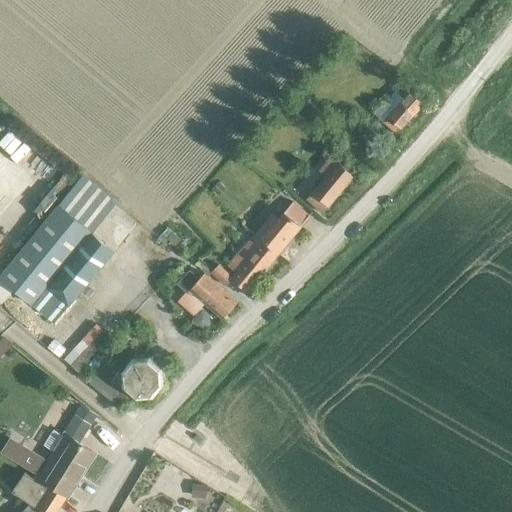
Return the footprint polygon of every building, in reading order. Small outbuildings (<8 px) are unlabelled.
[(396,134),(424,104),(410,91),(401,83),(373,112),(396,134)] [(353,175),(338,161),(332,156),(319,171),(325,176),(306,199),(322,213),(353,175)] [(217,178),(210,186),(217,193),(225,185),(217,178)] [(271,215),(255,235),(278,253),(309,215),(293,202),(277,220),(271,215)] [(58,204),(0,274),(0,278),(54,323),(113,250),(92,231),(58,204)] [(170,229),(165,235),(173,242),(179,237),(170,229)] [(255,235),(254,234),(228,265),(235,271),(231,276),(230,277),(231,278),(247,291),(278,253),(255,235)] [(230,277),(231,276),(219,264),(211,272),(220,281),(225,285),(231,278),(230,277)] [(222,318),(237,302),(203,272),(197,278),(188,270),(176,283),(186,292),(178,300),(194,315),(205,302),(222,318)] [(2,337),(0,338),(0,355),(10,346),(2,337)] [(53,339),(47,346),(59,356),(65,349),(53,339)] [(80,341),(64,359),(78,372),(94,354),(80,341)] [(164,386),(165,383),(165,382),(164,368),(163,364),(162,365),(151,355),(148,354),(133,356),(133,355),(129,357),(120,368),(119,371),(119,372),(120,386),(122,390),(122,389),(133,399),(137,400),(151,399),(155,397),(154,397),(164,386)] [(100,364),(88,379),(113,400),(122,390),(120,386),(119,372),(119,371),(115,376),(100,364)] [(81,405),(76,414),(90,422),(95,414),(81,405)] [(76,414),(69,425),(83,433),(90,422),(76,414)] [(38,475),(67,494),(94,452),(64,434),(62,436),(53,430),(43,445),(53,451),(38,475)] [(21,443),(11,458),(35,473),(44,458),(21,443)] [(24,472),(12,491),(28,505),(29,503),(43,511),(55,511),(67,494),(38,475),(35,479),(32,477),(24,472)] [(193,485),(192,499),(206,500),(207,486),(193,485)] [(28,505),(21,511),(43,511),(29,503),(28,505)]
